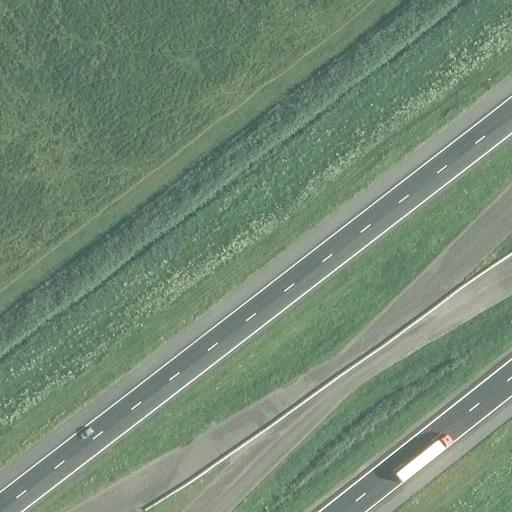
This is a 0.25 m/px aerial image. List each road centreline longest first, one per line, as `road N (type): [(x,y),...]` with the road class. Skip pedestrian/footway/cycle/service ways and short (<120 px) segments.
road 1 (motorway): [(511,114),(0,509)]
road 2 (motorway): [(343,511),(511,379)]
